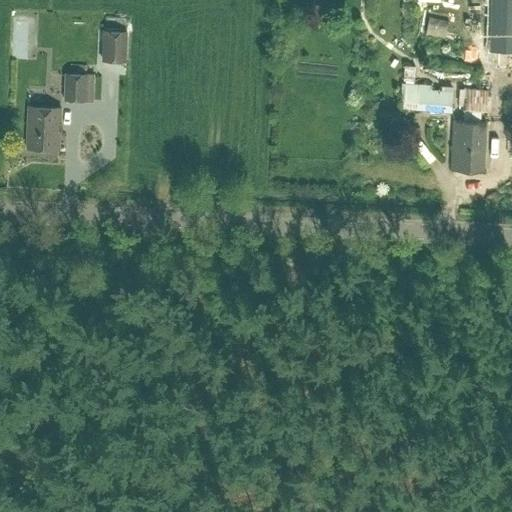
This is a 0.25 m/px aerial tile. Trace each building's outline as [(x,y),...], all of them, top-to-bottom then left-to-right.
[(32,0),(31,17),(56,17),(56,0),(32,0)] [(511,0),(493,0),(492,46),(511,46),(511,0)] [(479,14),(456,14),(455,53),(479,53),(479,14)] [(125,60),(126,31),(103,30),(102,59),(125,60)] [(416,109),(451,111),(452,90),(429,89),(430,84),(414,84),(414,63),(406,63),(405,83),(403,83),(399,107),(416,109)] [(66,76),(64,102),(86,103),(87,84),(94,84),(94,77),(66,76)] [(463,87),(462,109),(486,111),(487,89),(463,87)] [(61,107),(28,105),(26,148),(59,149),(61,107)] [(453,119),(451,168),(483,169),(485,121),(453,119)]
